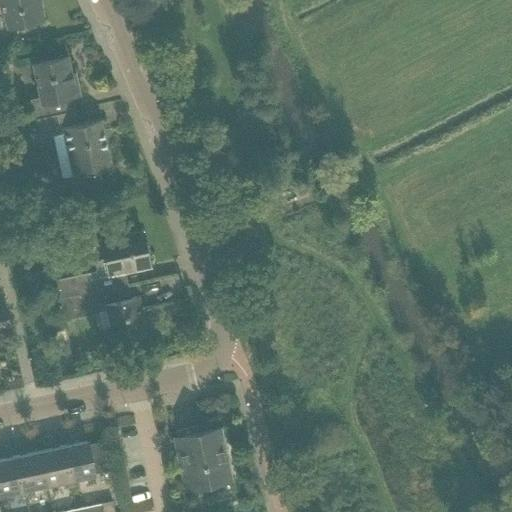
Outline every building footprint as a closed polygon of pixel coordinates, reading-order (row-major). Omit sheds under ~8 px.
[(0,0),(0,3),(5,29),(45,20),(40,0),(0,0)] [(79,95),(77,86),(77,85),(76,84),(75,83),(74,83),(73,83),(67,56),(31,64),(38,97),(28,99),(32,119),(74,110),(71,97),(79,95)] [(111,167),(101,119),(77,124),(74,110),(32,119),(37,139),(63,133),(72,176),(111,167)] [(124,270),(148,265),(141,232),(102,240),(105,252),(93,265),(95,271),(55,279),(59,298),(92,292),(127,284),(124,270)] [(130,298),(127,284),(92,292),(59,298),(63,319),(106,310),(113,343),(147,335),(138,296),(130,298)] [(180,469),(184,490),(231,479),(220,428),(200,432),(199,425),(175,430),(176,437),(173,438),(178,462),(176,462),(178,470),(180,469)] [(86,440),(62,445),(70,487),(78,486),(76,479),(94,475),(93,473),(109,470),(102,441),(87,444),(86,440)] [(70,487),(62,445),(38,450),(46,486),(62,482),(64,488),(70,487)] [(46,486),(38,450),(15,456),(24,497),(31,496),(30,489),(46,486)] [(24,497),(15,456),(0,458),(0,495),(15,492),(16,499),(24,497)] [(114,511),(112,501),(100,503),(101,511),(114,511)] [(101,511),(100,503),(75,509),(75,511),(101,511)]
